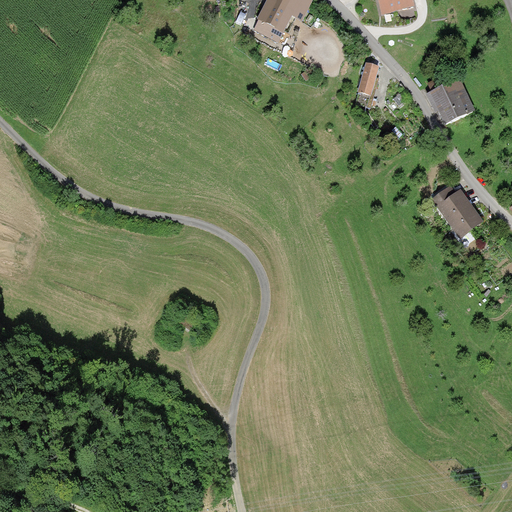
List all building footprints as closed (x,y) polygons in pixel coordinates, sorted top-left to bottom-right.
[(258,19),(260,20),(284,33),(285,31),(289,34),(297,19),(303,22),(314,0),(266,0),(267,0),(258,19)] [(377,0),(381,16),(416,7),(414,0),(377,0)] [(284,33),(260,20),(254,31),(278,43),(284,33)] [(367,64),(356,104),(371,108),(379,79),(376,78),(379,68),(367,64)] [(459,79),(428,95),(437,113),(439,112),(446,125),(474,110),(459,79)] [(452,186),(432,199),(460,240),(485,223),(471,203),(462,189),(456,193),(452,186)]
